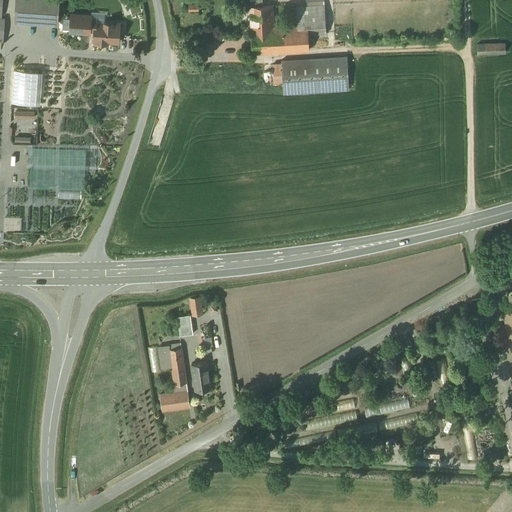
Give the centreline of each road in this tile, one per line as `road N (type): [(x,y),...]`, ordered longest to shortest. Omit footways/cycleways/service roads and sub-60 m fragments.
road 1 (unclassified): [(80,511),(472,282),(479,270),(471,222)]
road 2 (secondary): [(83,274),(321,253),(471,222)]
road 3 (track): [(466,48),(224,58),(155,69)]
road 4 (track): [(511,481),(215,448),(206,438)]
road 5 (unclassified): [(157,0),(158,56),(147,106),(83,274)]
road 6 (track): [(465,0),(471,222)]
road 7 (tertiary): [(64,351),(51,414),(50,511)]
